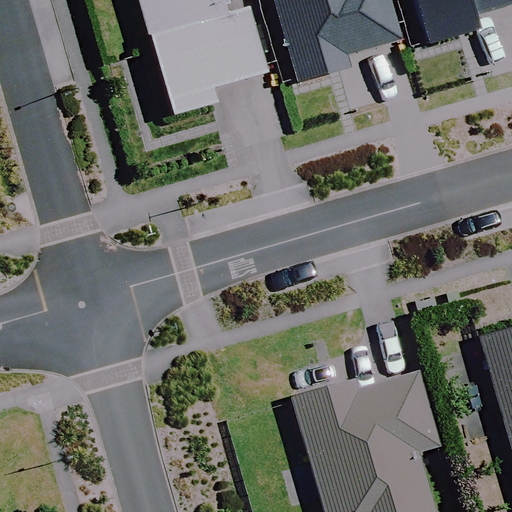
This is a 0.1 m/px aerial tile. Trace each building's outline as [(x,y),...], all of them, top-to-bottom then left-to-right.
[(215,6),(213,0),(129,0),(164,124),(213,110),(208,93),(255,80),(233,1),(215,6)] [(272,0),(295,82),(352,67),(348,53),(396,40),(385,0),(272,0)] [(511,0),(412,0),(424,44),(478,30),(473,12),(511,1),(511,0)] [(511,332),(471,344),(511,488),(511,332)] [(428,450),(409,378),(288,410),(315,511),(426,511),(411,454),(428,450)]
